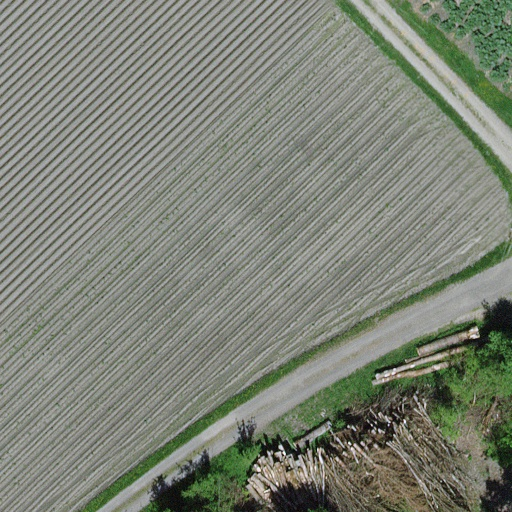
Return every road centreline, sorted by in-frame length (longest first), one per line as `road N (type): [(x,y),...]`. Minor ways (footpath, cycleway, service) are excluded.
road 1 (track): [(511,266),(239,423),(121,511)]
road 2 (track): [(364,0),(511,151)]
